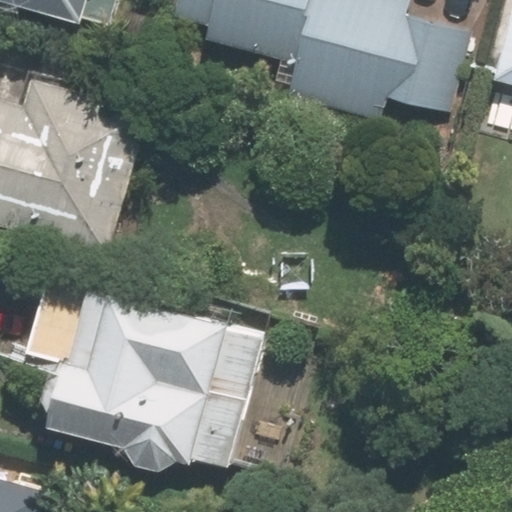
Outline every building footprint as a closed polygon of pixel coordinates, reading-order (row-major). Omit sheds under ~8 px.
[(0,0),(0,2),(113,34),(122,0),(0,0)] [(448,112),(471,27),(412,10),(415,0),(174,0),(171,12),(204,21),(201,32),(294,59),(282,102),(377,128),(386,94),(448,112)] [(511,7),(495,66),(511,70),(511,7)] [(45,93),(0,79),(0,205),(134,248),(180,100),(55,60),(45,93)] [(327,332),(67,255),(24,399),(284,477),(327,332)] [(76,511),(87,478),(0,451),(0,511),(76,511)]
